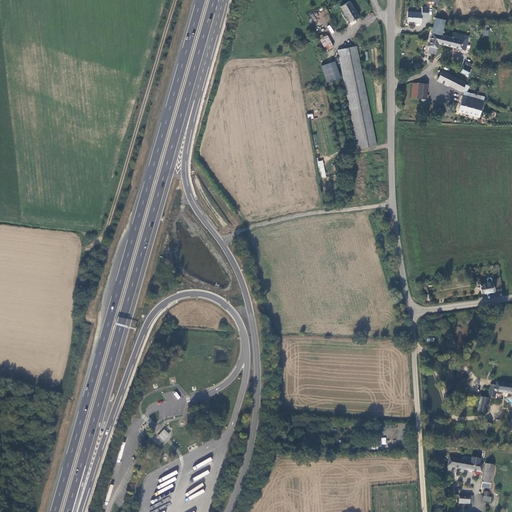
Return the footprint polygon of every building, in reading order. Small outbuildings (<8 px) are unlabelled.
[(346,0),(340,4),(351,22),(356,19),(355,17),(359,14),(350,0),(346,0)] [(408,12),(407,22),(421,23),(421,13),(408,12)] [(441,33),(445,20),(435,17),(431,32),(426,31),(423,44),(428,46),(427,52),(435,54),(438,43),(440,34),(440,33),(441,33)] [(319,37),(325,47),(333,43),(328,32),(319,37)] [(451,37),(440,34),(438,43),(465,50),(467,41),(463,40),(464,34),(453,32),(451,37)] [(338,47),(358,145),(377,141),(357,43),(338,47)] [(335,58),(322,63),(328,79),(341,74),(335,58)] [(469,64),(465,62),(460,72),(467,75),(470,69),(467,68),(469,64)] [(464,93),(466,90),(462,88),(464,84),(464,83),(441,70),(436,80),(446,85),(447,84),(462,92),(464,93)] [(427,83),(412,82),(410,97),(420,98),(420,102),(425,103),(427,83)] [(482,102),(483,99),(466,90),(464,93),(462,92),(461,96),(482,102)] [(478,117),(482,102),(461,96),(457,111),(478,117)] [(317,161),(321,178),(326,177),(323,160),(317,161)] [(481,294),(501,290),(499,277),(492,279),(491,276),(485,277),(486,283),(479,285),(481,294)] [(419,287),(423,303),(428,302),(424,286),(419,287)] [(496,385),(490,384),(488,397),(494,398),(495,391),(511,393),(511,384),(496,382),(496,385)] [(486,412),(489,399),(481,398),(478,411),(486,412)] [(489,424),(482,423),(479,433),(487,435),(489,424)] [(170,432),(163,426),(156,433),(163,439),(170,432)] [(447,457),(444,470),(449,471),(450,467),(480,472),(481,464),(471,462),(472,459),(464,457),(463,460),(447,457)] [(488,489),(492,466),(483,464),(479,488),(488,489)] [(487,497),(487,493),(483,492),(481,501),(489,503),(490,498),(487,497)] [(457,502),(471,504),(472,497),(458,495),(457,502)]
